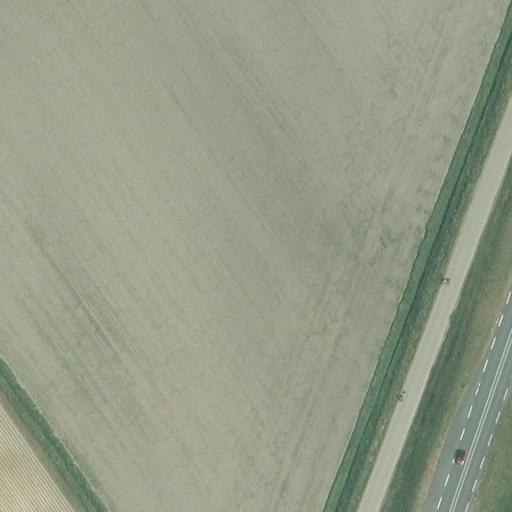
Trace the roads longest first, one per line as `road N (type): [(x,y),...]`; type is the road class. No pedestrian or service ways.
road 1 (unclassified): [(511,135),(368,511)]
road 2 (primary): [(450,511),(511,331)]
